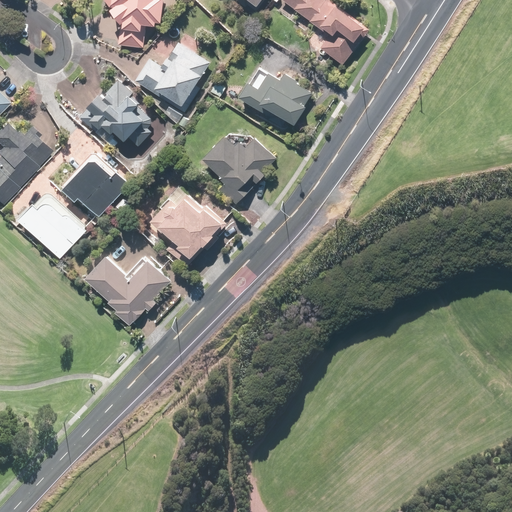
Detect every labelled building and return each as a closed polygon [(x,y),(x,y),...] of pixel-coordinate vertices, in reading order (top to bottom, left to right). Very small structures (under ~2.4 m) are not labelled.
[(102,0),(103,2),(110,9),(106,12),(118,28),(117,47),(143,48),(144,27),(159,28),(160,0),(102,0)] [(231,0),(242,8),(245,4),(252,9),(258,0),(267,0),(269,1),(269,0),(231,0)] [(324,3),(319,0),(278,0),(328,40),(316,54),(327,62),(330,58),(339,65),(357,44),(352,40),(361,29),(326,0),(324,3)] [(180,109),(208,64),(209,63),(176,42),(160,67),(148,60),(135,81),(180,109)] [(257,66),(256,69),(237,101),(264,118),(263,119),(280,129),(283,123),(291,128),(311,95),(297,86),(299,84),(282,73),(278,79),(257,66)] [(150,119),(135,106),(127,99),(130,94),(115,81),(104,95),(100,91),(84,110),(91,116),(86,121),(98,131),(100,128),(109,136),(111,133),(122,142),(126,138),(137,148),(151,132),(145,126),(150,119)] [(226,89),(215,83),(209,93),(220,100),(226,89)] [(0,203),(2,205),(50,153),(25,130),(21,135),(16,131),(15,133),(5,123),(0,128),(0,203)] [(275,159),(251,136),(224,135),(200,160),(219,178),(212,186),(233,206),(262,176),(260,174),(275,159)] [(109,177),(88,159),(59,190),(72,202),(76,198),(97,217),(126,186),(112,174),(109,177)] [(168,200),(147,222),(170,243),(164,249),(184,268),(194,258),(190,255),(197,247),(199,249),(211,236),(210,235),(220,223),(201,206),(198,208),(177,188),(167,199),(168,200)] [(30,205),(16,221),(58,259),(86,227),(47,192),(33,208),(30,205)] [(130,207),(122,200),(112,210),(120,217),(130,207)] [(104,255),(103,256),(82,279),(107,301),(105,304),(114,311),(112,313),(128,327),(144,309),(148,313),(157,302),(154,299),(170,281),(142,257),(126,274),(104,255)]
